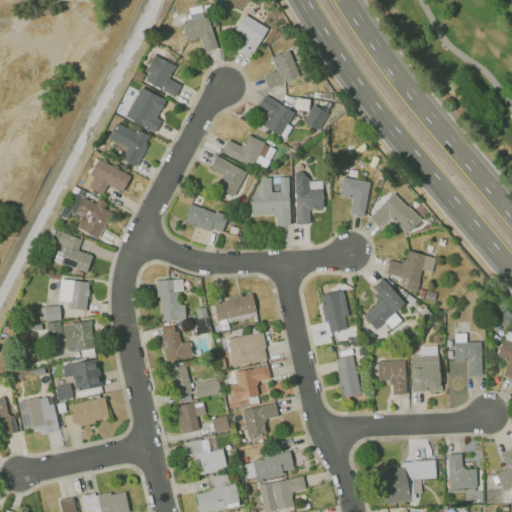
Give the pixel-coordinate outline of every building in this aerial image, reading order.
[(204,51),(216,47),(204,9),(189,13),(191,20),(181,23),(186,41),(199,36),(204,51)] [(234,30),(244,35),(236,49),(250,57),(266,26),(243,13),(234,30)] [(275,69),(262,74),(267,88),(298,75),(288,50),(270,57),(275,69)] [(175,65),(154,54),(142,79),(174,96),(180,84),(168,77),(175,65)] [(124,117),(154,132),(160,119),(156,117),(165,99),(139,86),(124,117)] [(284,137),(291,125),(287,123),(293,110),(263,95),(257,106),(268,112),(261,125),(284,137)] [(304,123),(320,129),(327,111),(311,105),(304,123)] [(135,166),(146,145),(143,144),(147,136),(116,121),(107,138),(126,147),(120,158),(135,166)] [(264,152),(268,143),(245,135),(242,145),(226,139),(220,153),(252,165),(258,149),(264,152)] [(209,168),(223,174),(217,188),(233,196),(245,170),(215,155),(209,168)] [(87,187),(102,194),(107,185),(121,192),(130,174),(96,158),(89,174),(92,176),(87,187)] [(321,180),(308,180),(308,170),(293,171),(294,223),(308,223),(308,208),(322,208),(321,180)] [(275,224),(289,224),(287,176),(253,177),(254,214),(275,214),(275,224)] [(362,214),(368,181),(342,176),(338,195),(352,197),(349,212),(362,214)] [(419,219),(393,191),(368,215),(378,226),(388,215),(404,232),(419,219)] [(106,202),(96,197),(94,202),(82,196),(74,211),(81,214),(75,227),(98,238),(110,211),(103,208),(106,202)] [(226,216),(189,203),(183,220),(220,233),(226,216)] [(59,262),(85,272),(91,255),(77,249),(81,238),(56,229),(52,242),(65,247),(59,262)] [(434,256),(406,250),(403,263),(388,259),(385,272),(406,278),(404,288),(416,291),(421,269),(431,271),(434,256)] [(68,308),(85,309),(88,281),(60,278),(57,300),(68,301),(68,308)] [(184,319),(184,304),(177,304),(177,290),(182,290),(181,278),(157,279),(159,320),(184,319)] [(390,328),(400,319),(393,312),(404,302),(381,278),(369,288),(379,299),(362,315),(374,329),(383,320),(390,328)] [(327,332),(346,328),(344,317),(347,316),(342,289),(319,293),(327,332)] [(255,314),(251,293),(213,301),(217,322),(255,314)] [(60,319),(59,305),(38,307),(38,321),(60,319)] [(60,325),(66,353),(94,347),(88,319),(60,325)] [(46,321),(47,337),(61,336),(60,320),(46,321)] [(189,340),(178,342),(175,324),(159,327),(165,361),(192,356),(189,340)] [(266,359),(261,330),(226,337),(232,366),(266,359)] [(511,332),(506,330),(496,355),(507,360),(502,375),(511,378),(511,332)] [(480,341),(465,341),(465,332),(453,333),(454,360),(467,359),(468,375),(481,374),(480,341)] [(410,391),(439,390),(437,345),(418,345),(418,354),(409,355),(410,391)] [(359,393),(352,355),(334,358),(341,397),(359,393)] [(73,375),(74,389),(99,387),(96,359),(62,363),(63,376),(73,375)] [(391,394),(405,393),(404,360),(376,360),(377,382),(391,382),(391,394)] [(233,370),(235,384),(227,385),(229,401),(258,396),(255,380),(269,378),(267,364),(233,370)] [(190,392),(186,365),(169,368),(172,394),(190,392)] [(195,395),(219,393),(218,378),(194,381),(195,395)] [(57,429),(51,394),(17,401),(22,428),(36,425),(38,433),(57,429)] [(63,414),(66,428),(108,419),(103,396),(67,403),(69,413),(63,414)] [(0,426),(1,432),(15,431),(14,418),(7,418),(5,398),(0,397),(0,426)] [(175,404),(180,432),(198,429),(195,415),(204,413),(202,400),(175,404)] [(265,432),(262,419),(277,415),(274,401),(241,408),(247,436),(265,432)] [(221,448),(209,450),(207,437),(187,441),(193,474),(225,468),(221,448)] [(502,489),(511,484),(511,447),(499,453),(506,468),(494,473),(502,489)] [(293,470),(289,452),(242,460),(245,478),(256,476),(256,477),(293,470)] [(460,453),(446,453),(447,488),(475,487),(475,467),(461,468),(460,453)] [(435,478),(435,462),(381,463),(382,502),(412,501),(412,492),(421,492),(420,478),(435,478)] [(197,511),(203,511),(239,505),(234,482),(228,483),(226,472),(210,476),(212,489),(194,493),(197,511)] [(263,511),(293,505),(290,491),(304,489),(302,475),(258,484),(263,511)] [(128,511),(124,489),(81,497),(83,511),(96,508),(96,511),(128,511)] [(75,511),(72,496),(58,499),(60,511),(75,511)]
